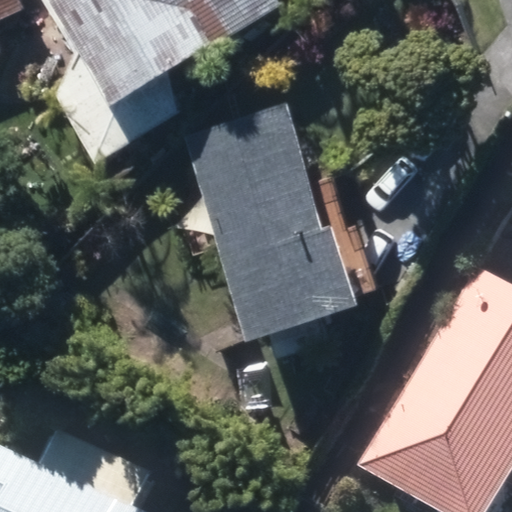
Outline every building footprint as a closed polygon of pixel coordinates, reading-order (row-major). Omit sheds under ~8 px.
[(0,0),(0,30),(27,18),(18,0),(0,0)] [(60,106),(98,170),(187,117),(167,84),(285,15),(275,0),(48,0),(82,55),(60,106)] [(275,346),(280,366),(330,350),(320,316),(357,306),(337,238),(329,241),(293,116),(193,145),(214,217),(211,214),(199,214),(192,221),(192,233),(200,240),(211,239),(218,232),(254,352),(275,346)] [(361,487),(403,511),(509,511),(511,507),(511,301),(481,283),(361,487)] [(146,511),(157,492),(62,445),(43,485),(7,468),(0,482),(0,511),(146,511)]
